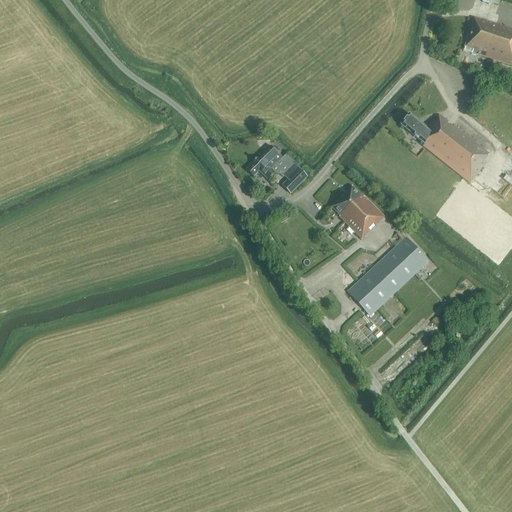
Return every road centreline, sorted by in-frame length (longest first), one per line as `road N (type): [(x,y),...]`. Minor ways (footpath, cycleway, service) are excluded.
road 1 (unclassified): [(424,64),(298,195),(259,205),(183,112),(119,65),(64,0)]
road 2 (track): [(465,511),(330,328)]
road 3 (track): [(511,313),(407,438)]
